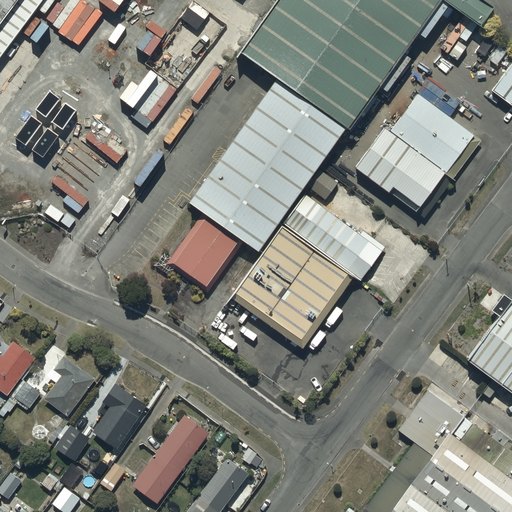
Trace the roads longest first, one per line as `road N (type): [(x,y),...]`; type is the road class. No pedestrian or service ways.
road 1 (residential): [(0,257),(174,354),(315,456)]
road 2 (residential): [(315,456),(511,204)]
